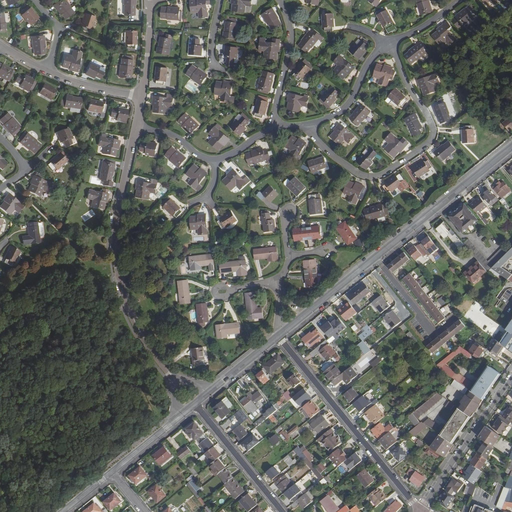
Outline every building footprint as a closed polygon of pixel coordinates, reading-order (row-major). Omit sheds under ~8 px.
[(54,5),(53,6),(60,13),(61,13),(62,14),(65,19),(74,13),(70,8),(70,7),(65,0),(55,0),(54,1),(56,3),(54,5)] [(124,15),(135,15),(135,11),(134,11),(134,5),(135,5),(136,5),(135,0),(123,0),(123,5),(124,5),(124,15)] [(191,1),(192,13),(199,13),(201,12),(201,18),(208,18),(207,4),(209,4),(208,0),(197,0),(198,0),(191,1)] [(231,0),(232,0),(233,0),(233,4),(232,11),(244,13),(245,6),(245,4),(251,5),(252,0),(231,0)] [(421,15),(433,11),(430,2),(429,2),(428,0),(416,0),(418,4),(417,4),(421,15)] [(30,8),(29,8),(27,6),(21,12),(22,14),(22,15),(31,25),(31,24),(34,27),(40,21),(38,19),(38,18),(30,8)] [(477,14),(470,6),(465,10),(464,11),(463,10),(455,16),(456,17),(452,20),(458,28),(462,25),(463,26),(473,18),(472,18),(477,14)] [(179,21),(180,8),(170,7),(170,8),(168,8),(162,8),(161,18),(167,19),(167,20),(179,21)] [(272,30),(281,24),(278,19),(277,17),(278,17),(272,8),(262,15),(268,25),(269,24),(272,30)] [(394,26),(392,22),(393,22),(387,10),(378,16),(379,19),(382,23),(384,27),(385,27),(386,30),(394,26)] [(326,14),(326,11),(322,11),(323,28),(325,28),(325,31),(333,31),(333,27),(334,27),(333,14),(326,14)] [(91,29),(94,17),(84,14),(80,26),(82,26),(80,30),(88,33),(90,29),(91,29)] [(225,26),(227,26),(226,32),(225,32),(224,32),(223,38),(236,39),(236,34),(237,20),(232,19),(232,23),(226,22),(225,26)] [(432,36),(440,45),(445,41),(447,40),(451,45),(456,40),(448,30),(451,27),(447,22),(444,25),(444,24),(440,27),(441,29),(438,31),(432,36)] [(394,26),(386,30),(388,34),(397,29),(395,25),(394,26)] [(311,33),(309,31),(303,39),(304,40),(303,41),(299,46),(307,53),(311,48),(319,39),(318,39),(321,36),(314,30),(311,33)] [(136,45),(136,32),(126,31),(125,44),(126,44),(126,48),(135,48),(135,44),(136,45)] [(34,55),(45,54),(44,48),(44,46),(45,46),(44,36),(32,37),(33,49),(34,49),(34,55)] [(160,42),(161,42),(160,48),(158,48),(157,53),(169,55),(170,50),(169,50),(171,40),(160,38),(160,42)] [(266,39),(260,38),(259,49),(265,50),(265,51),(264,58),(277,59),(278,52),(278,49),(279,49),(280,44),(265,42),(266,39)] [(203,47),(200,46),(200,40),(193,39),(192,46),(190,46),(189,55),(202,56),(203,47)] [(366,52),(364,50),(368,45),(362,40),(358,45),(356,44),(350,51),(359,59),(366,52)] [(419,44),(418,44),(411,50),(411,51),(410,52),(405,56),(411,64),(416,60),(417,61),(426,53),(428,51),(422,42),(419,44)] [(226,47),(225,56),(227,57),(226,63),(227,63),(227,66),(233,67),(234,64),(235,57),(237,58),(239,49),(226,47)] [(65,55),(62,67),(69,69),(73,70),(73,71),(77,72),(82,53),(75,51),(73,57),(72,56),(65,55)] [(334,71),(343,79),(348,74),(350,71),(351,72),(355,68),(339,55),(335,61),(339,65),(338,66),(334,71)] [(132,74),(132,68),(131,68),(131,66),(133,57),(127,56),(127,60),(122,59),(121,65),(120,65),(119,77),(132,78),(132,74)] [(313,67),(305,60),(294,72),(295,73),(293,76),(299,81),(302,78),(302,79),(313,67)] [(98,69),(99,67),(91,63),(85,74),(94,78),(95,76),(100,79),(104,72),(98,69)] [(7,80),(10,82),(14,75),(11,73),(13,71),(13,70),(5,65),(4,66),(2,65),(0,64),(0,76),(7,81),(7,80)] [(377,64),(373,76),(378,78),(382,79),(380,85),(387,87),(393,68),(388,66),(388,68),(384,67),(377,64)] [(201,85),(208,75),(200,70),(199,70),(197,69),(193,66),(187,74),(192,78),(191,79),(201,85)] [(168,69),(157,68),(155,80),(157,81),(156,84),(165,85),(165,81),(166,82),(168,69)] [(258,88),(270,92),(273,82),(272,82),(272,80),(274,74),(264,71),(262,77),(261,77),(258,88)] [(437,74),(418,80),(419,85),(421,84),(422,88),(424,95),(436,91),(434,84),(433,83),(439,81),(437,74)] [(28,91),(31,93),(34,87),(31,86),(34,80),(25,76),(24,78),(19,75),(15,82),(20,85),(19,87),(28,91)] [(217,82),(215,94),(222,95),(224,95),(223,101),(234,103),(235,97),(230,97),(233,83),(228,82),(228,84),(224,83),(217,82)] [(55,91),(56,90),(45,84),(39,93),(51,100),(51,99),(55,100),(59,93),(55,91)] [(327,91),(319,101),(322,104),(325,101),(331,106),(337,99),(335,98),(339,93),(333,88),(329,93),(327,91)] [(405,98),(396,89),(389,97),(398,106),(399,105),(402,107),(407,101),(405,98)] [(153,102),(154,102),(154,105),(153,113),(166,114),(166,107),(167,105),(173,106),(174,95),(168,94),(168,98),(153,97),(153,102)] [(288,98),(290,99),(289,102),(287,110),(299,113),(301,105),(301,104),(307,105),(309,98),(290,94),(288,98)] [(66,100),(65,107),(70,108),(70,107),(80,109),(82,98),(78,98),(78,99),(72,98),(72,97),(72,96),(67,95),(66,100)] [(103,104),(103,103),(90,100),(88,111),(101,113),(101,112),(105,113),(107,105),(103,104)] [(268,102),(258,100),(255,112),(256,112),(255,116),(263,118),(264,114),(265,115),(268,102)] [(438,105),(434,107),(437,116),(438,116),(439,118),(441,124),(451,120),(449,114),(450,113),(445,103),(438,105)] [(370,112),(361,104),(354,111),(355,112),(354,114),(350,119),(358,126),(362,121),(363,121),(370,112)] [(119,108),(118,111),(112,110),(111,117),(117,118),(116,121),(126,122),(128,110),(119,108)] [(8,113),(0,119),(0,120),(4,125),(5,126),(5,127),(11,134),(12,134),(14,136),(20,130),(18,128),(20,126),(12,117),(12,118),(8,113)] [(186,114),(178,122),(183,126),(184,128),(191,135),(199,126),(191,118),(190,119),(186,114)] [(419,129),(423,128),(421,124),(419,125),(416,119),(418,119),(418,118),(416,114),(405,119),(407,124),(408,124),(413,133),(419,129)] [(509,132),(511,129),(511,115),(511,116),(503,124),(509,132)] [(246,128),(244,127),(249,122),(243,117),(239,122),(237,120),(231,127),(240,135),(246,128)] [(209,143),(219,151),(223,145),(226,142),(227,143),(230,140),(219,130),(222,128),(217,124),(210,132),(215,136),(214,137),(209,143)] [(330,137),(340,145),(344,140),(346,138),(350,142),(355,137),(339,124),(336,127),(337,128),(335,131),(330,137)] [(473,129),(472,130),(472,126),(464,126),(464,130),(463,130),(463,143),(474,142),(473,129)] [(72,137),(68,128),(57,133),(61,142),(63,141),(65,147),(72,144),(70,138),(72,137)] [(422,134),(419,129),(413,133),(412,134),(414,138),(422,134)] [(21,142),(20,143),(28,149),(28,148),(30,149),(35,153),(41,145),(36,141),(37,140),(27,133),(27,134),(25,132),(21,137),(23,139),(21,142)] [(385,149),(394,157),(399,152),(402,149),(403,150),(406,146),(391,133),(386,138),(391,142),(390,144),(385,149)] [(292,136),(286,147),(292,151),(293,151),(290,157),(296,160),(307,143),(302,140),(302,142),(298,140),(292,136)] [(103,154),(115,156),(117,149),(117,146),(119,146),(120,141),(100,137),(99,144),(105,145),(104,147),(103,154)] [(148,142),(148,145),(142,144),(140,151),(146,152),(146,155),(155,156),(157,144),(148,142)] [(455,150),(449,142),(444,145),(442,147),(442,146),(434,152),(442,162),(451,154),(450,154),(455,150)] [(179,168),(186,158),(179,152),(178,153),(177,152),(172,148),(165,156),(170,160),(179,168)] [(264,151),(263,148),(254,151),(254,152),(252,153),(246,155),(249,165),(255,163),(266,160),(266,159),(267,159),(270,158),(268,150),(264,151)] [(372,148),(365,156),(363,155),(357,162),(366,170),(373,163),(371,161),(377,153),(372,148)] [(50,162),(47,165),(53,171),(56,169),(57,170),(66,161),(66,160),(68,158),(62,152),(60,154),(60,153),(50,162)] [(313,161),(313,160),(308,162),(313,173),(318,171),(317,171),(327,167),(323,157),(313,161)] [(428,160),(425,163),(424,162),(413,168),(419,177),(430,171),(429,169),(432,167),(428,160)] [(101,174),(100,180),(102,180),(104,181),(103,186),(112,187),(113,183),(110,182),(111,176),(112,174),(113,174),(114,165),(103,162),(100,174),(101,174)] [(194,164),(186,174),(192,179),(193,180),(189,184),(198,191),(202,187),(199,184),(208,173),(204,170),(203,171),(200,169),(194,164)] [(223,181),(231,190),(236,185),(237,184),(241,188),(250,181),(246,177),(243,179),(233,169),(229,172),(231,174),(228,176),(223,181)] [(28,191),(39,196),(43,190),(43,189),(49,191),(52,185),(41,179),(42,177),(36,174),(35,176),(34,176),(32,180),(33,181),(31,185),(28,191)] [(402,184),(396,176),(385,183),(386,184),(383,186),(388,193),(391,191),(392,192),(402,184)] [(295,177),(287,184),(292,189),(291,190),(298,196),(306,188),(295,177)] [(136,186),(138,186),(137,190),(136,197),(148,199),(150,192),(150,191),(156,192),(157,185),(150,183),(137,181),(136,186)] [(349,181),(344,192),(350,195),(352,196),(350,201),(356,204),(364,186),(359,184),(359,185),(355,184),(349,181)] [(501,183),(499,181),(496,184),(498,185),(494,189),(493,189),(497,194),(498,194),(501,198),(510,190),(508,187),(503,181),(501,183)] [(495,197),(488,189),(489,188),(487,186),(485,183),(482,186),(486,191),(484,193),(485,195),(483,196),(488,202),(495,197)] [(270,186),(262,194),(260,192),(257,195),(262,200),(265,197),(270,202),(278,194),(270,186)] [(91,207),(104,210),(105,203),(106,199),(107,199),(108,194),(101,193),(89,190),(87,197),(93,199),(93,200),(91,207)] [(0,207),(10,215),(14,210),(15,208),(20,212),(24,206),(9,194),(6,198),(7,199),(4,202),(0,207)] [(316,195),(309,196),(309,200),(311,200),(311,206),(310,206),(311,215),(322,214),(321,199),(316,199),(316,195)] [(473,201),(469,204),(477,214),(487,205),(480,196),(476,199),(477,200),(474,202),(473,201)] [(488,202),(488,203),(491,206),(499,200),(495,196),(495,197),(488,202)] [(499,200),(501,202),(508,211),(511,208),(506,202),(507,201),(504,197),(499,200)] [(179,209),(180,208),(171,199),(164,207),(173,216),(174,215),(177,218),(182,212),(179,209)] [(462,233),(477,220),(464,203),(448,216),(462,233)] [(382,205),(382,204),(372,207),(373,208),(371,208),(365,210),(368,220),(374,218),(374,219),(385,216),(385,215),(389,214),(386,204),(382,205)] [(220,218),(221,219),(217,221),(222,228),(225,226),(226,227),(237,220),(231,211),(220,218)] [(268,213),(268,211),(262,211),(264,232),(275,231),(274,220),(271,220),(270,213),(268,213)] [(190,217),(191,229),(198,229),(200,229),(200,235),(207,234),(206,214),(201,214),(201,216),(197,216),(190,217)] [(348,244),(357,239),(345,222),(343,224),(339,226),(337,228),(348,244)] [(28,228),(29,236),(29,238),(27,238),(27,236),(23,237),(24,245),(40,243),(40,237),(38,227),(37,224),(37,223),(28,223),(29,228),(28,228)] [(449,238),(459,249),(464,245),(463,243),(455,234),(452,235),(449,231),(443,224),(437,229),(447,240),(449,238)] [(294,230),(295,241),(301,240),(300,239),(303,238),(304,240),(308,239),(313,239),(313,237),(316,237),(316,239),(321,238),(320,227),(307,228),(294,230)] [(422,242),(419,245),(428,256),(431,254),(438,248),(428,235),(424,238),(425,239),(421,242),(422,242)] [(357,246),(364,243),(362,238),(355,241),(357,246)] [(463,243),(464,245),(478,261),(486,271),(487,272),(488,271),(491,268),(507,252),(503,246),(488,261),(468,239),(463,243)] [(407,251),(415,261),(422,255),(423,256),(426,254),(419,245),(418,244),(415,247),(415,246),(407,251)] [(14,263),(20,252),(10,247),(5,259),(6,259),(4,263),(11,266),(13,263),(14,263)] [(254,250),(255,260),(268,258),(270,258),(271,261),(278,260),(276,247),(254,250)] [(511,248),(507,252),(491,268),(493,269),(501,275),(507,279),(510,276),(511,275),(501,267),(511,256),(511,248)] [(393,272),(409,259),(404,253),(388,266),(393,272)] [(190,257),(191,270),(198,269),(198,266),(200,266),(213,264),(212,255),(190,257)] [(304,267),(306,267),(307,270),(305,270),(305,275),(306,279),(308,279),(308,282),(306,282),(307,288),(318,286),(318,282),(324,281),(323,273),(317,273),(315,260),(304,261),(304,267)] [(220,264),(221,273),(237,271),(239,271),(240,276),(247,275),(246,261),(245,261),(239,261),(220,264)] [(473,283),(486,271),(478,261),(464,273),(473,283)] [(490,272),(498,278),(501,275),(493,269),(490,272)] [(410,274),(403,279),(438,324),(445,318),(410,274)] [(191,303),(188,280),(178,281),(181,304),(191,303)] [(369,298),(373,294),(365,284),(349,297),(355,304),(366,295),(369,298)] [(249,319),(263,318),(262,310),(257,311),(257,309),(255,292),(246,293),(249,319)] [(374,305),(381,313),(389,306),(383,298),(374,305)] [(349,302),(338,311),(346,321),(356,312),(349,302)] [(354,307),(358,312),(363,309),(361,306),(359,303),(354,307)] [(209,322),(207,304),(197,305),(199,323),(205,322),(209,322)] [(369,316),(367,314),(374,308),(371,304),(360,313),(365,319),(369,316)] [(393,311),(384,318),(387,321),(395,314),(393,311)] [(387,321),(393,328),(401,321),(395,314),(387,321)] [(333,321),(330,323),(337,332),(339,333),(346,327),(339,318),(336,321),(334,322),(333,321)] [(359,321),(359,324),(361,327),(362,326),(363,327),(362,328),(364,331),(358,336),(362,341),(373,332),(362,319),(359,321)] [(432,353),(465,326),(460,319),(427,347),(432,353)] [(330,323),(329,321),(321,328),(330,338),(337,332),(330,323)] [(216,325),(218,339),(225,338),(225,334),(227,334),(240,333),(239,323),(216,325)] [(310,347),(323,336),(317,328),(311,333),(310,332),(302,338),(310,347)] [(511,334),(506,330),(504,332),(500,339),(509,346),(511,340),(511,334)] [(417,347),(409,354),(411,357),(422,347),(420,345),(413,336),(409,338),(402,345),(404,347),(412,340),(417,347)] [(332,358),(335,356),(338,360),(341,358),(336,352),(335,353),(328,343),(326,340),(310,353),(313,357),(320,352),(327,360),(330,357),(332,358)] [(366,355),(372,349),(363,340),(357,345),(366,355)] [(488,349),(497,356),(504,346),(495,340),(488,349)] [(485,349),(476,342),(469,352),(472,354),(478,358),(485,349)] [(359,355),(357,356),(360,359),(365,355),(357,345),(353,348),(359,355)] [(469,352),(460,346),(437,365),(441,370),(454,379),(455,380),(459,383),(463,377),(456,372),(455,373),(444,365),(461,352),(469,358),(472,354),(469,352)] [(191,349),(193,361),(197,361),(196,359),(204,358),(204,360),(210,359),(209,351),(204,351),(204,347),(191,349)] [(334,349),(336,352),(341,358),(344,356),(340,352),(341,352),(337,347),(334,349)] [(263,366),(264,367),(262,369),(263,370),(270,379),(273,377),(271,373),(285,362),(278,354),(263,366)] [(380,362),(377,359),(371,364),(374,367),(380,362)] [(331,361),(322,368),(325,371),(334,364),(331,361)] [(325,371),(324,372),(332,382),(342,373),(334,364),(325,371)] [(343,379),(342,378),(345,375),(351,381),(352,381),(351,380),(354,377),(358,375),(351,366),(332,382),(335,386),(343,379)] [(501,374),(489,366),(471,391),(483,399),(501,374)] [(257,375),(264,384),(270,379),(263,370),(257,375)] [(294,387),(301,382),(294,375),(288,380),(294,387)] [(345,375),(342,378),(343,379),(347,384),(351,381),(345,375)] [(468,381),(463,377),(459,383),(464,386),(468,381)] [(240,379),(237,382),(242,388),(245,385),(240,379)] [(451,385),(464,394),(468,389),(467,388),(464,386),(459,383),(455,380),(451,385)] [(305,387),(294,397),(302,406),(313,396),(305,387)] [(350,403),(359,395),(352,387),(343,395),(350,403)] [(460,403),(461,403),(458,407),(458,408),(471,417),(474,412),(475,413),(480,405),(480,404),(483,399),(471,391),(470,390),(466,395),(460,403)] [(250,392),(247,394),(259,409),(261,406),(258,402),(263,397),(258,391),(253,395),(250,392)] [(285,393),(283,394),(288,401),(293,397),(290,394),(289,395),(286,392),(285,393)] [(425,403),(422,405),(420,407),(417,409),(415,411),(412,413),(417,420),(421,415),(423,413),(424,414),(426,411),(427,412),(428,409),(429,410),(431,407),(431,408),(433,405),(434,406),(435,403),(436,404),(438,401),(438,402),(440,399),(441,399),(443,397),(437,393),(435,395),(432,397),(430,399),(427,401),(425,403)] [(366,395),(355,403),(363,413),(375,403),(376,404),(379,402),(377,399),(372,402),(366,395)] [(279,405),(284,400),(281,396),(275,400),(279,405)] [(222,400),(223,401),(229,409),(233,406),(226,397),(222,400)] [(254,412),(258,409),(248,397),(241,403),(249,412),(252,410),(254,412)] [(316,406),(311,400),(303,407),(311,418),(320,411),(320,410),(316,406)] [(223,419),(231,412),(229,409),(223,401),(214,408),(223,419)] [(445,406),(450,410),(454,405),(449,401),(445,406)] [(382,413),(375,405),(364,414),(369,420),(370,418),(372,421),(375,424),(385,416),(382,413)] [(278,410),(274,406),(264,414),(264,415),(267,418),(269,417),(272,414),(275,412),(278,410)] [(506,410),(502,416),(511,422),(511,420),(511,407),(510,406),(506,411),(506,410)] [(471,417),(458,408),(440,434),(453,443),(471,417)] [(241,418),(238,420),(242,424),(249,418),(241,409),(237,413),(241,418)] [(412,413),(408,417),(416,426),(420,423),(417,420),(412,413)] [(267,418),(264,415),(253,424),(256,427),(267,418)] [(318,433),(329,423),(322,415),(311,424),(318,433)] [(502,434),(511,422),(502,416),(500,415),(498,418),(499,418),(493,427),(502,434)] [(234,422),(231,418),(221,425),(224,429),(234,422)] [(423,423),(426,425),(427,426),(428,426),(431,428),(434,430),(438,426),(436,423),(436,424),(434,421),(433,422),(431,420),(429,418),(423,423)] [(197,441),(200,438),(205,434),(196,422),(187,429),(197,441)] [(420,423),(416,426),(409,432),(415,436),(427,426),(426,425),(423,423),(422,422),(420,423)] [(380,423),(372,430),(379,440),(389,432),(394,428),(390,424),(385,428),(380,423)] [(241,425),(234,430),(241,440),(248,434),(241,425)] [(296,425),(287,433),(290,435),(292,433),(298,428),(296,425)] [(486,426),(478,437),(485,442),(492,446),(499,435),(486,426)] [(334,431),(332,428),(319,438),(322,442),(328,450),(340,440),(337,437),(335,434),(333,432),(334,431)] [(250,451),(264,438),(255,429),(241,442),(250,451)] [(287,442),(290,439),(283,430),(279,433),(287,442)] [(389,432),(379,440),(387,449),(388,449),(394,444),(397,441),(392,435),(389,432)] [(200,438),(203,442),(209,449),(215,444),(209,437),(208,438),(205,434),(200,438)] [(274,446),(281,440),(276,434),(269,440),(274,446)] [(440,434),(431,447),(437,452),(441,455),(445,457),(454,444),(453,443),(440,434)] [(499,435),(492,446),(493,447),(500,436),(499,435)] [(485,442),(477,453),(478,453),(486,459),(494,448),(493,447),(492,446),(485,442)] [(397,459),(400,463),(411,454),(402,443),(390,453),(396,460),(397,459)] [(187,446),(177,454),(182,459),(192,451),(187,446)] [(299,456),(301,454),(304,459),(307,457),(303,452),(300,449),(298,446),(294,450),(299,456)] [(430,453),(434,456),(437,452),(431,447),(429,446),(425,452),(429,455),(430,453)] [(158,452),(159,454),(155,457),(162,466),(173,457),(164,447),(158,452)] [(214,447),(205,454),(212,463),(218,459),(222,456),(214,447)] [(306,449),(303,452),(307,457),(311,462),(313,460),(310,456),(311,456),(306,449)] [(339,449),(329,457),(338,467),(342,464),(347,459),(345,456),(347,455),(343,450),(341,452),(339,449)] [(348,471),(362,460),(356,452),(347,459),(342,464),(348,471)] [(478,453),(470,464),(471,464),(480,470),(487,459),(486,459),(478,453)] [(283,459),(288,465),(293,461),(288,455),(283,459)] [(304,459),(304,460),(312,470),(315,468),(311,462),(307,457),(304,459)] [(212,463),(210,465),(213,469),(217,474),(218,474),(225,468),(218,459),(212,463)] [(320,473),(326,469),(321,463),(315,468),(320,473)] [(465,472),(470,475),(467,479),(470,481),(473,483),(482,472),(480,470),(471,464),(465,472)] [(191,465),(188,467),(196,477),(198,475),(191,465)] [(136,484),(147,475),(141,467),(130,476),(136,484)] [(225,468),(218,474),(225,483),(232,478),(233,477),(226,467),(225,468)] [(277,469),(276,470),(273,467),(266,472),(272,480),(281,473),(277,469)] [(420,486),(425,478),(411,468),(407,474),(412,477),(411,480),(420,486)] [(365,469),(355,477),(360,483),(361,481),(366,487),(374,481),(365,469)] [(288,478),(287,478),(285,475),(276,483),(278,486),(277,486),(282,492),(292,484),(288,478)] [(333,487),(335,485),(327,476),(325,478),(333,487)] [(225,483),(224,485),(236,499),(245,491),(238,483),(237,484),(232,478),(225,483)] [(193,479),(190,482),(197,491),(200,488),(193,479)] [(328,492),(331,489),(323,479),(320,482),(328,492)] [(454,479),(449,487),(457,492),(463,483),(460,482),(459,483),(454,479)] [(473,483),(470,481),(467,485),(471,487),(467,495),(473,497),(477,486),(473,483)] [(190,482),(186,484),(197,497),(200,495),(197,491),(190,482)] [(166,495),(157,484),(149,491),(158,502),(166,495)] [(497,507),(501,511),(505,502),(510,489),(505,487),(505,488),(504,487),(497,507)] [(377,488),(368,496),(377,506),(387,498),(380,490),(380,491),(377,488)] [(332,493),(344,507),(337,511),(348,511),(350,511),(333,489),(328,493),(327,494),(328,495),(332,493)] [(327,494),(328,493),(325,490),(323,492),(319,496),(321,498),(327,494)] [(455,497),(446,490),(438,501),(447,508),(455,497)] [(309,491),(306,493),(311,500),(314,497),(309,491)] [(290,502),(295,498),(290,492),(285,496),(290,502)] [(311,500),(306,493),(292,505),(294,508),(298,504),(300,503),(304,508),(312,501),(311,500)] [(120,496),(118,498),(115,494),(104,503),(111,511),(124,501),(120,496)] [(249,494),(240,501),(249,511),(257,504),(249,494)] [(197,497),(204,505),(207,503),(205,500),(200,495),(197,497)] [(334,511),(339,509),(329,496),(322,501),(330,511),(334,511)] [(396,511),(401,507),(396,501),(384,511),(396,511)]
